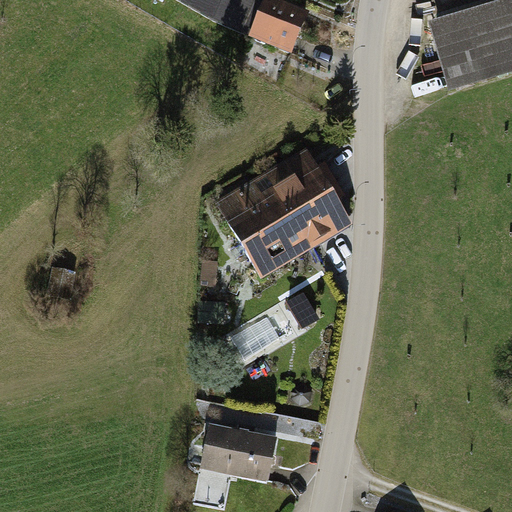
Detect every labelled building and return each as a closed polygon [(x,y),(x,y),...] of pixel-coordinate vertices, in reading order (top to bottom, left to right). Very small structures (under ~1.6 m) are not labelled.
[(176,0),(213,21),(253,38),(264,11),(238,0),(176,0)] [(266,43),(290,53),(305,18),(268,2),(264,11),(253,38),(253,39),(265,44),(266,43)] [(511,2),(425,27),(444,95),(511,75),(511,2)] [(314,171),(303,153),(213,208),(258,282),(348,228),(336,208),(348,201),(326,164),(314,171)] [(217,264),(201,263),(199,289),(214,290),(217,264)] [(304,326),(321,319),(309,290),(292,297),(304,326)] [(288,403),(298,413),(311,409),(315,396),(305,386),(291,390),(288,403)] [(265,485),(273,439),(206,426),(198,472),(265,485)]
